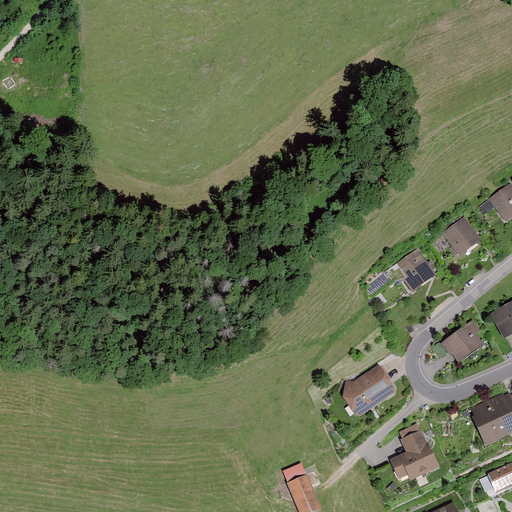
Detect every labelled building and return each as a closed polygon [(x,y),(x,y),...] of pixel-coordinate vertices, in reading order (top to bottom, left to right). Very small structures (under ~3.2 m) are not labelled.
[(511,194),(508,188),(487,202),(500,223),(511,215),(511,194)] [(462,223),(441,234),(453,255),(474,243),(462,223)] [(416,254),(394,267),(408,291),(430,279),(416,254)] [(511,303),(486,316),(498,339),(511,331),(511,303)] [(476,331),(470,323),(439,344),(452,363),(477,346),(470,335),(476,331)] [(392,395),(376,367),(337,390),(353,418),(392,395)] [(511,412),(505,397),(468,413),(482,446),(511,432),(511,412)] [(404,453),(386,461),(394,480),(401,477),(404,482),(435,469),(419,432),(398,441),(404,453)] [(301,465),(280,473),(294,511),(313,511),(318,510),(301,465)] [(511,484),(511,465),(485,476),(491,493),(511,484)]
